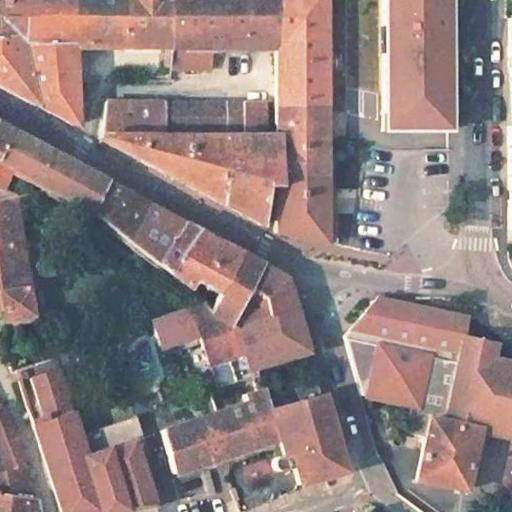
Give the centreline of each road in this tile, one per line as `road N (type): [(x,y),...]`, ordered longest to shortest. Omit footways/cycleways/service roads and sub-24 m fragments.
road 1 (unknown): [(277,253),(282,90),(101,73),(89,86),(78,148)]
road 2 (unclassified): [(0,108),(302,265)]
road 3 (residential): [(292,511),(363,487),(302,265)]
road 4 (residential): [(471,283),(474,0)]
road 5 (unclassified): [(302,265),(408,285),(471,283)]
road 6 (residential): [(47,511),(0,376)]
